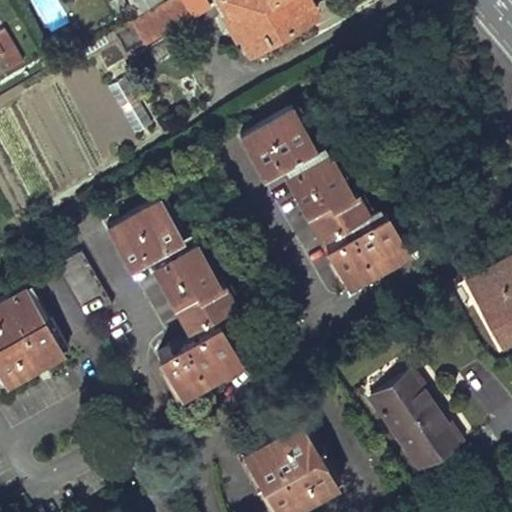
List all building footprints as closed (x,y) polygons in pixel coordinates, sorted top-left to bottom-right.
[(190,16),(181,0),(163,0),(129,20),(143,43),(190,16)] [(159,0),(130,0),(138,13),(159,0)] [(221,0),(228,11),(224,14),(235,32),(239,30),(250,49),(309,15),(299,0),(221,0)] [(317,11),(310,0),(299,0),(309,15),(317,11)] [(0,72),(23,59),(4,26),(0,27),(0,72)] [(153,122),(127,75),(109,84),(135,131),(153,122)] [(315,143),(294,104),(240,133),(260,171),(283,160),(315,143)] [(327,147),(322,138),(315,143),(283,160),(287,169),(327,147)] [(350,187),(327,147),(287,169),(285,170),(293,184),(292,184),(320,231),(330,225),(366,205),(355,184),(350,187)] [(232,197),(206,152),(180,167),(205,213),(232,197)] [(182,232),(160,192),(108,222),(130,261),(148,251),(182,232)] [(380,209),(375,200),(366,205),(330,225),(336,235),(380,209)] [(407,246),(385,207),(380,209),(336,235),(325,241),(347,280),(407,246)] [(196,236),(190,227),(182,232),(148,251),(154,260),(196,236)] [(219,277),(196,236),(154,260),(188,322),(229,299),(235,295),(224,275),(219,277)] [(112,302),(81,248),(57,263),(88,316),(112,302)] [(511,341),(511,256),(467,280),(494,332),(484,337),(489,347),(499,342),(502,347),(511,341)] [(68,343),(31,278),(0,295),(0,379),(1,381),(68,343)] [(234,308),(229,299),(188,322),(193,331),(219,316),(234,308)] [(241,355),(219,316),(193,331),(161,350),(182,389),(241,355)] [(461,436),(411,365),(370,394),(420,465),(461,436)] [(279,511),(341,477),(303,411),(236,450),(271,511),(279,511)] [(128,511),(117,492),(82,511),(128,511)]
